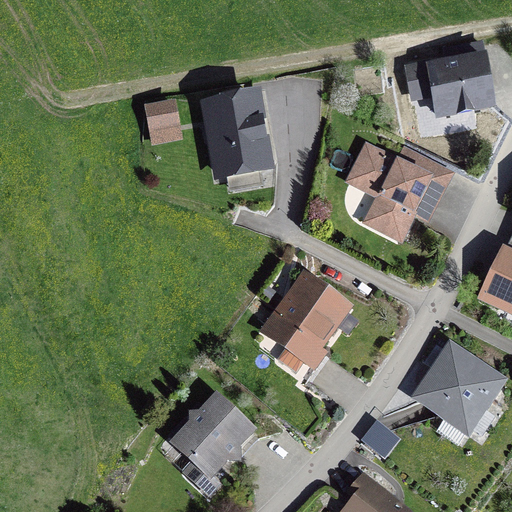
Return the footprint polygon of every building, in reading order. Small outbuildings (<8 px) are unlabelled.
[(438,117),(492,107),(484,60),(430,70),(438,117)] [(206,109),(218,176),(268,167),(256,100),(206,109)] [(165,106),(148,109),(154,143),(180,139),(179,131),(170,132),(165,106)] [(406,229),(430,182),(367,149),(350,182),(380,198),(373,212),(406,229)] [(511,240),(482,300),(511,314),(511,240)] [(258,346),(307,382),(326,357),(318,351),(346,311),(306,281),(258,346)] [(452,354),(423,398),(480,436),(492,417),(479,408),(496,383),(452,354)] [(175,445),(210,477),(225,462),(239,461),(239,447),(235,444),(248,429),(217,400),(203,415),(191,415),(192,427),(175,445)] [(403,511),(363,478),(352,491),(359,498),(347,511),(403,511)]
